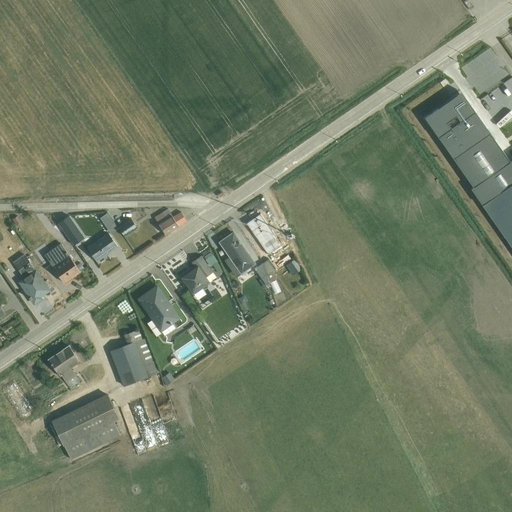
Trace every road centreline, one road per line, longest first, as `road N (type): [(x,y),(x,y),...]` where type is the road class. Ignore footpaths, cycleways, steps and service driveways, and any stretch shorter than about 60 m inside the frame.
road 1 (tertiary): [(210,214),(511,4)]
road 2 (tertiary): [(0,360),(210,214)]
road 3 (unclassified): [(210,214),(189,203),(0,206)]
